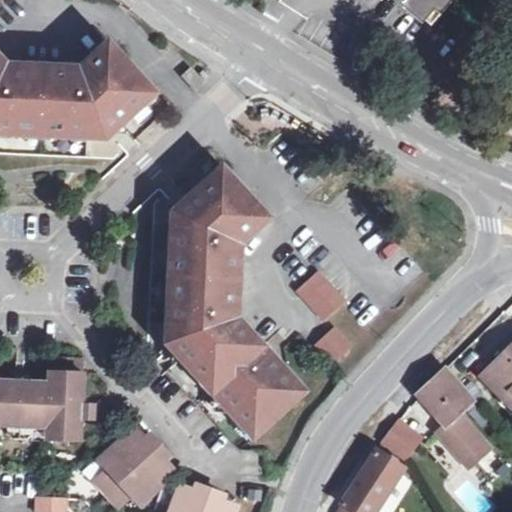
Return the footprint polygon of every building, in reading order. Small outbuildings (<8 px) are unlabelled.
[(394,0),(422,23),(441,0),(394,0)] [(0,154),(112,158),(162,100),(112,50),(88,50),(86,73),(15,66),(12,48),(0,47),(0,154)] [(206,88),(191,72),(182,80),(198,97),(206,88)] [(269,220),(207,155),(154,203),(149,350),(156,362),(156,363),(172,382),(197,408),(219,388),(239,411),(235,415),(246,427),(250,423),(261,436),(303,397),(236,321),(239,243),(269,220)] [(342,303),(315,273),(295,290),(322,321),(342,303)] [(333,331),(313,348),(329,367),(348,348),(333,331)] [(511,338),(507,333),(486,353),(492,359),(472,377),(503,409),(511,401),(511,338)] [(0,426),(49,429),(60,429),(60,444),(80,444),(83,361),(51,361),(50,387),(0,384),(0,426)] [(434,436),(464,463),(484,441),(456,416),(469,402),(439,369),(418,395),(445,424),(434,436)] [(60,429),(49,429),(48,443),(60,444),(60,429)] [(135,430),(99,463),(107,472),(93,486),(118,511),(119,511),(133,500),(140,508),(177,477),(135,430)] [(417,448),(394,430),(384,442),(407,460),(417,448)] [(379,449),(339,499),(359,511),(366,511),(404,466),(379,449)] [(236,511),(238,508),(181,487),(171,511),(236,511)] [(359,511),(339,499),(338,500),(332,507),(331,511),(359,511)] [(65,511),(66,502),(37,501),(36,511),(65,511)]
